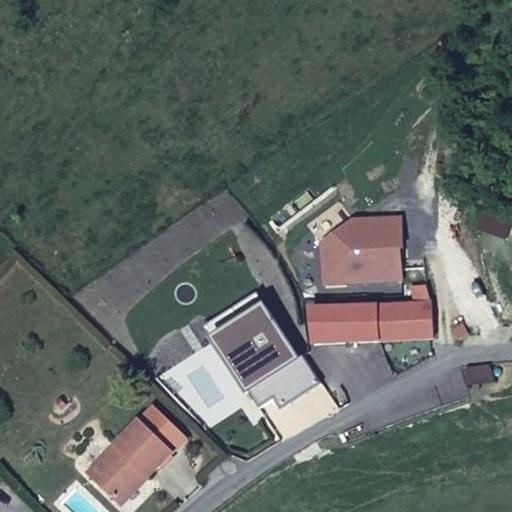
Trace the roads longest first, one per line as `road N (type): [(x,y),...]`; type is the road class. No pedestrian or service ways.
road 1 (track): [(444,365),(425,216),(469,0)]
road 2 (residential): [(511,362),(444,365),(248,476),(206,511)]
